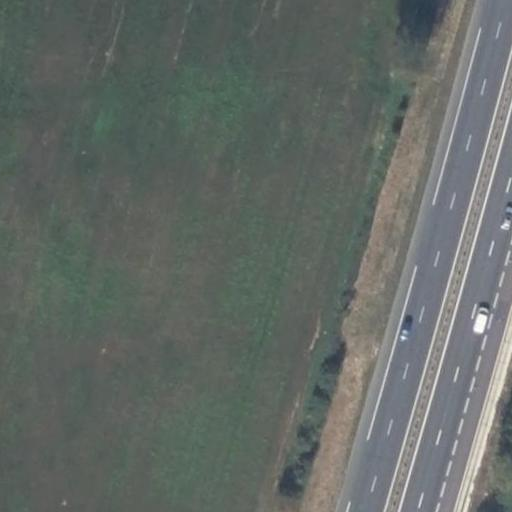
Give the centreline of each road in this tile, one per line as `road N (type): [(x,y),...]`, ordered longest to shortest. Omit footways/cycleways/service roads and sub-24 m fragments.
road 1 (trunk): [(505,0),(365,511)]
road 2 (trunk): [(416,511),(511,169)]
